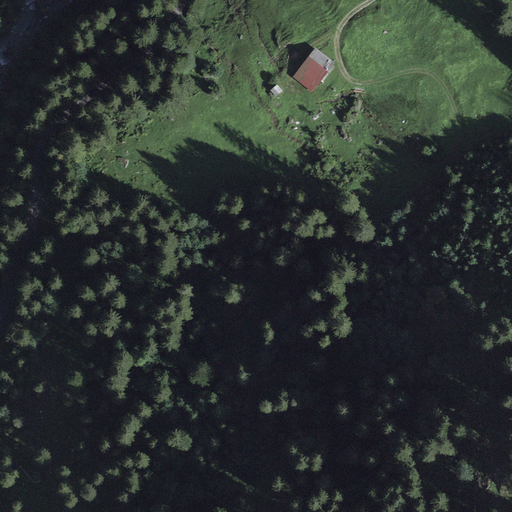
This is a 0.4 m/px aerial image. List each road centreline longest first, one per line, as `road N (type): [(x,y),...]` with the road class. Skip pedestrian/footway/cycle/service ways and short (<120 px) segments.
road 1 (track): [(371,0),(340,28),(342,69),(357,82),(421,70),(437,77),(456,112),(455,148),(389,217),(310,277),(301,295),(300,362),(240,392),(198,425),(175,511)]
road 2 (unclassified): [(184,0),(139,61),(47,133),(37,153),(36,203),(0,315)]
